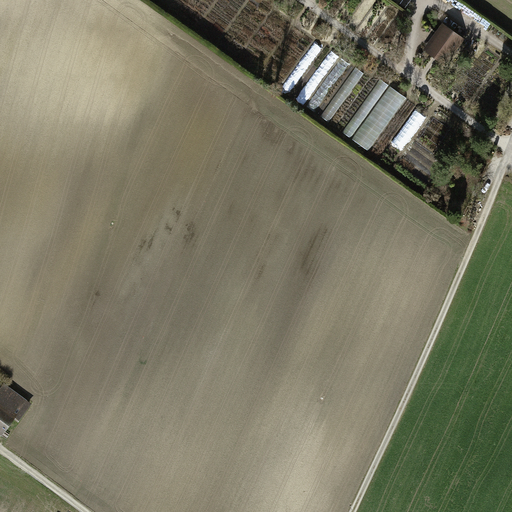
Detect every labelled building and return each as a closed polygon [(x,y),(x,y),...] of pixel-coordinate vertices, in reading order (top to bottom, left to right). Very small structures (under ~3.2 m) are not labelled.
[(411,0),(410,0),(393,0),(405,8),(411,0)] [(431,46),(427,51),(443,63),(461,38),(445,27),(439,35),(431,46)] [(431,46),(439,35),(431,29),(423,40),(431,46)] [(322,116),(329,121),(364,73),(356,68),(322,116)] [(381,78),(343,132),(370,151),(408,97),(381,78)] [(450,129),(434,117),(416,142),(433,154),(450,129)] [(18,421),(29,406),(3,386),(0,390),(0,430),(2,432),(14,417),(18,421)]
